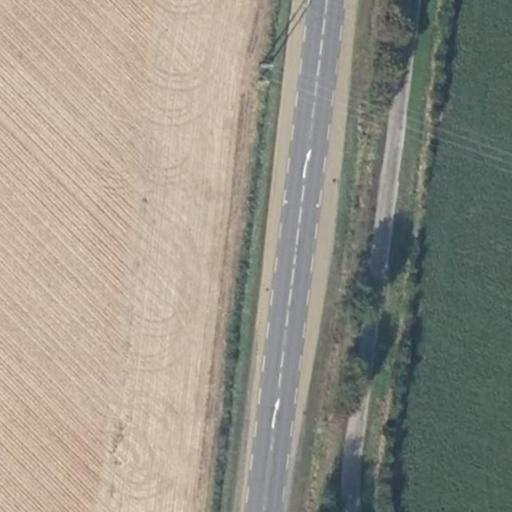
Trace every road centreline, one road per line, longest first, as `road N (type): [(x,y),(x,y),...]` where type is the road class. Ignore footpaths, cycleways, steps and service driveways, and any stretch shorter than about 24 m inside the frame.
road 1 (primary): [(326,0),(261,511)]
road 2 (unclassified): [(415,0),(351,511)]
